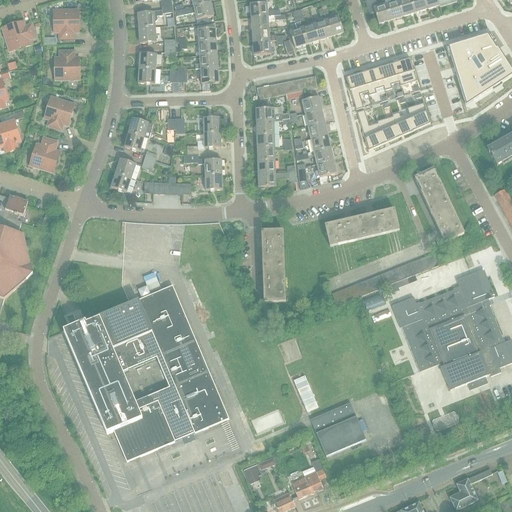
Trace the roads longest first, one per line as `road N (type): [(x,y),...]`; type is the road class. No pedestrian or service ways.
road 1 (residential): [(97,509),(36,371),(40,325),(83,203)]
road 2 (tertiary): [(351,511),(511,445)]
road 3 (residential): [(83,203),(142,214),(240,211)]
road 4 (residential): [(366,47),(491,9)]
road 5 (residential): [(357,183),(328,58)]
road 6 (residential): [(511,252),(451,142)]
road 7 (residential): [(237,98),(115,100)]
road 8 (residential): [(240,211),(357,183)]
